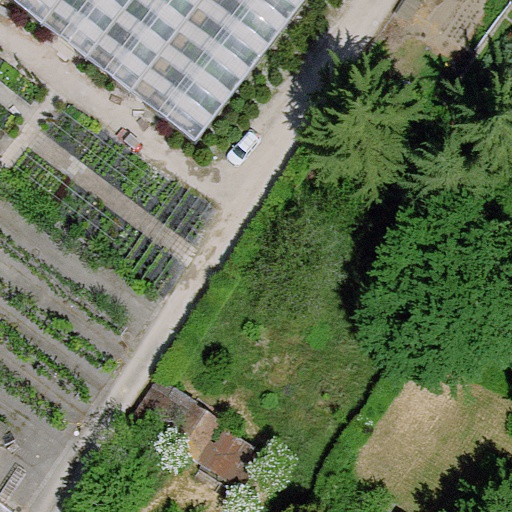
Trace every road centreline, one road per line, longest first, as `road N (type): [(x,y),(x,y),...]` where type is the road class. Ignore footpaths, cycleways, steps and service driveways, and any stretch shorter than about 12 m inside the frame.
road 1 (track): [(189,302),(383,0)]
road 2 (unknown): [(96,511),(189,302)]
